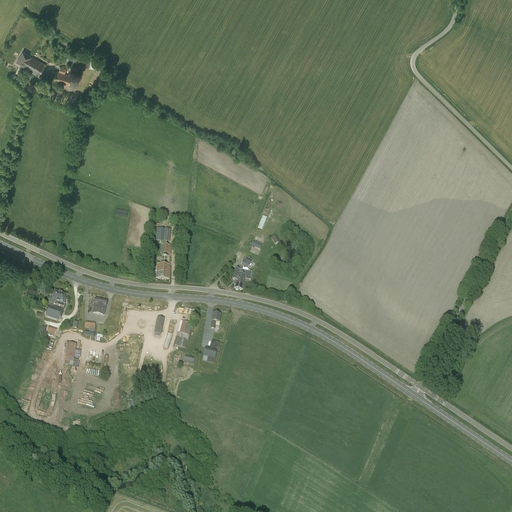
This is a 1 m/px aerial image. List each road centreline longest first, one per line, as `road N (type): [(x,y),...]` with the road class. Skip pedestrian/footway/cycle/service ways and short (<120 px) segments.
road 1 (unclassified): [(419,386),(292,309),(112,280),(0,233)]
road 2 (primary): [(414,395),(291,319),(240,304),(111,288),(0,244)]
road 3 (unclassified): [(511,168),(415,73),(415,53),(446,31),(457,0)]
road 4 (unclassified): [(419,386),(511,214)]
